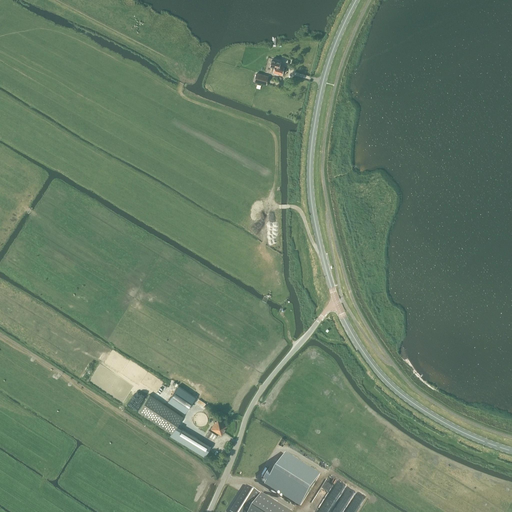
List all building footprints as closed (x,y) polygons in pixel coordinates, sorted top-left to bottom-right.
[(273,58),(271,65),(276,66),(274,73),(276,74),(275,75),(279,76),(279,75),(283,75),(285,67),(279,65),(280,60),(273,58)] [(266,84),(268,76),(257,73),(255,81),(266,84)] [(178,386),(168,402),(185,413),(196,398),(178,386)] [(204,457),(211,447),(177,426),(183,417),(149,395),(138,412),(172,434),(177,440),(184,445),(204,457)] [(215,422),(211,429),(222,436),(228,425),(218,419),(216,422),(215,422)] [(271,467),(265,478),(268,480),(266,484),(280,492),(280,491),(301,504),(320,473),(286,452),(275,469),(271,467)] [(249,511),(261,494),(247,486),(230,511),(249,511)] [(293,511),(262,493),(250,511),(293,511)]
